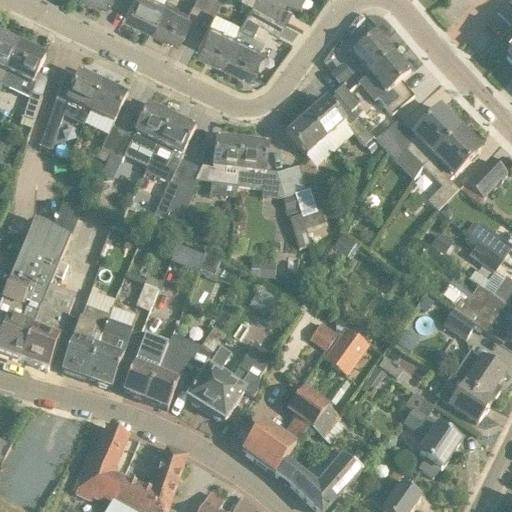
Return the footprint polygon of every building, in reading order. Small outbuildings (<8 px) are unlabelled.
[(150,28),(163,1),(160,0),(132,0),(125,15),(150,28)] [(203,9),(207,0),(194,0),(193,3),(203,9)] [(207,0),(203,9),(214,14),(221,0),(207,0)] [(254,0),(252,6),(284,25),(291,11),(281,5),(283,0),(295,0),(297,1),(297,0),(254,0)] [(163,1),(150,28),(176,40),(189,13),(163,1)] [(284,25),(252,6),(251,6),(245,15),(261,25),(278,35),(284,25)] [(221,62),(235,35),(210,23),(196,50),(221,62)] [(235,35),(221,62),(247,75),(260,48),(246,41),(249,34),(238,28),(235,35)] [(0,89),(19,49),(0,39),(0,89)] [(370,78),(393,59),(375,39),(353,57),(370,78)] [(19,49),(0,89),(28,102),(22,121),(33,125),(42,100),(31,97),(35,88),(33,87),(45,61),(19,49)] [(393,59),(370,78),(358,88),(375,108),(379,105),(392,120),(398,114),(414,101),(401,86),(409,79),(393,59)] [(352,78),(341,66),(329,78),(340,90),(352,78)] [(90,115),(103,89),(79,78),(65,108),(55,105),(47,130),(58,134),(63,119),(84,129),(90,115)] [(103,89),(90,115),(114,126),(127,100),(103,89)] [(350,117),(359,109),(341,89),(333,97),(350,117)] [(364,150),(365,149),(372,142),(355,123),(348,130),(325,104),(306,121),(329,147),(335,154),(353,138),(364,150)] [(152,161),(171,121),(148,110),(133,141),(122,136),(111,159),(122,164),(129,150),(152,161)] [(422,171),(460,134),(439,113),(407,144),(393,129),(375,144),(387,157),(386,158),(396,169),(404,156),(421,172),(422,171)] [(181,192),(192,169),(181,164),(195,133),(171,121),(152,161),(144,178),(168,188),(158,209),(170,215),(181,192)] [(286,139),(309,165),(329,147),(306,121),(286,139)] [(111,159),(122,136),(111,131),(100,154),(111,159)] [(422,171),(441,191),(427,206),(438,216),(458,195),(449,186),(481,155),(460,134),(422,171)] [(216,143),(213,173),(211,188),(236,191),(236,192),(242,146),(216,143)] [(236,192),(262,195),(264,176),(268,149),(242,146),(236,192)] [(107,167),(111,159),(100,154),(97,162),(107,167)] [(116,171),(119,163),(111,159),(107,167),(116,171)] [(483,204),(505,181),(489,162),(465,187),(482,203),(483,204)] [(195,185),(194,185),(200,173),(192,169),(181,192),(190,197),(195,185)] [(78,190),(84,176),(74,171),(68,185),(78,190)] [(295,198),(309,194),(305,195),(298,171),(287,174),(295,198)] [(295,198),(287,174),(276,178),(283,202),(295,198)] [(301,220),(303,224),(316,219),(309,194),(295,198),(299,212),(301,220)] [(299,212),(295,198),(283,202),(287,216),(299,212)] [(62,207),(52,232),(70,240),(81,214),(62,207)] [(451,213),(445,209),(439,217),(448,224),(451,220),(451,213)] [(303,224),(301,220),(288,224),(298,255),(311,251),(305,234),(306,234),(303,224)] [(42,313),(51,290),(49,290),(70,240),(34,225),(14,273),(3,300),(2,300),(0,303),(0,357),(21,365),(40,312),(42,313)] [(468,240),(503,265),(511,252),(511,251),(478,227),(468,240)] [(356,248),(342,238),(332,252),(347,262),(356,248)] [(443,260),(452,248),(439,238),(430,250),(443,260)] [(493,278),(503,265),(468,240),(468,241),(478,248),(468,261),(493,278)] [(21,252),(25,244),(16,241),(13,249),(21,252)] [(197,277),(203,261),(176,250),(170,266),(197,277)] [(67,270),(59,267),(53,281),(61,284),(67,270)] [(249,281),(274,283),(275,269),(250,267),(249,281)] [(511,287),(505,282),(503,285),(493,278),(482,294),(491,301),(511,315),(511,287)] [(148,317),(158,294),(144,288),(135,311),(148,317)] [(40,312),(21,365),(48,375),(75,299),(51,290),(42,313),(40,312)] [(253,300),(272,311),(277,303),(258,291),(253,300)] [(508,342),(511,345),(511,315),(491,301),(482,294),(481,293),(481,294),(477,291),(467,306),(457,300),(449,312),(454,316),(455,315),(476,330),(503,350),(508,342)] [(99,346),(108,319),(114,304),(90,296),(62,376),(87,385),(99,346)] [(433,304),(425,299),(417,312),(425,317),(433,304)] [(465,346),(476,330),(455,315),(454,316),(444,331),(465,346)] [(99,346),(87,385),(111,393),(131,334),(108,326),(110,320),(108,319),(99,346)] [(312,340),(317,344),(314,347),(326,355),(337,338),(320,327),(312,340)] [(219,354),(227,342),(213,333),(199,354),(213,363),(219,354)] [(356,367),(367,352),(345,336),(324,364),(327,366),(345,380),(355,366),(356,367)] [(145,407),(166,356),(165,356),(167,350),(145,342),(123,398),(145,407)] [(230,386),(210,418),(225,428),(244,397),(252,402),(255,397),(257,383),(271,362),(252,350),(243,365),(244,365),(230,386)] [(229,361),(219,354),(213,363),(187,403),(210,418),(230,386),(218,378),(229,361)] [(166,356),(145,407),(167,415),(187,364),(166,356)] [(452,383),(490,408),(500,394),(494,390),(503,378),(482,364),(481,365),(470,357),(452,383)] [(380,371),(387,376),(393,367),(386,362),(380,371)] [(475,428),(490,408),(452,383),(447,391),(446,390),(437,402),(475,428)] [(311,435),(327,415),(328,413),(303,393),(288,414),(294,419),(291,423),(295,426),(283,442),(263,428),(241,456),(276,481),(277,480),(275,478),(286,464),(296,450),(308,432),(311,435)] [(440,474),(458,447),(425,422),(432,413),(413,399),(405,411),(412,416),(404,428),(428,445),(419,459),(425,464),(419,473),(432,482),(439,473),(440,474)] [(327,415),(311,435),(328,449),(342,431),(337,427),(338,424),(327,415)] [(112,510),(123,485),(109,479),(126,440),(109,432),(95,464),(89,462),(74,497),(90,505),(92,501),(112,510)] [(0,467),(11,450),(0,446),(0,467)] [(360,475),(341,459),(336,455),(321,473),(311,470),(303,478),(286,464),(275,478),(277,480),(276,481),(291,492),(311,511),(330,511),(338,504),(360,475)] [(112,510),(111,511),(167,511),(186,462),(168,456),(153,498),(123,485),(112,510)] [(401,490),(389,481),(372,506),(379,511),(414,511),(421,503),(401,489),(401,490)] [(218,511),(222,507),(210,500),(202,511),(218,511)]
